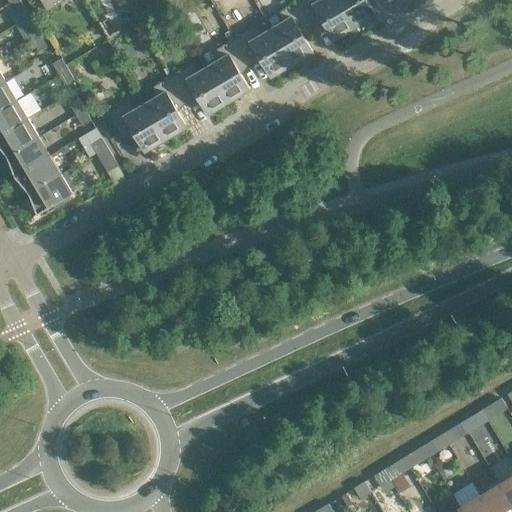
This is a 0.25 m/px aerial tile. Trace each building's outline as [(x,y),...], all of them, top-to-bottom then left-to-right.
[(25,9),(20,0),(14,0),(10,3),(16,14),(25,9)] [(39,0),(46,11),(64,0),(39,0)] [(298,0),(297,1),(310,23),(320,17),(333,39),(341,35),(342,37),(352,31),(351,29),(355,27),(338,0),(298,0)] [(338,0),(355,27),(358,24),(360,27),(370,21),(368,19),(376,14),(367,0),(338,0)] [(310,23),(297,1),(277,13),(283,22),(271,29),(292,64),(295,62),(297,64),(307,58),(305,56),(313,51),(300,29),(310,23)] [(41,35),(34,24),(25,29),(32,40),(41,35)] [(254,27),(234,38),(247,60),(257,54),(270,77),(278,72),(279,74),(289,69),(288,66),(292,64),(271,29),(259,37),(254,27)] [(48,46),(41,35),(32,40),(38,52),(48,46)] [(247,60),(234,38),(214,50),(220,60),(208,67),(229,101),(232,99),(234,101),(244,96),(242,93),(250,89),(237,66),(247,60)] [(52,64),(59,75),(68,69),(61,58),(52,64)] [(191,64),(171,76),(184,98),(194,92),(207,114),(215,109),(216,112),(226,106),(225,103),(229,101),(208,67),(196,74),(191,64)] [(75,80),(68,69),(59,75),(66,86),(75,80)] [(184,98),(171,76),(151,87),(157,97),(145,104),(166,139),(169,136),(171,139),(181,133),(179,131),(187,126),(174,104),(184,98)] [(0,110),(17,100),(6,82),(0,85),(0,110)] [(97,101),(91,91),(84,95),(90,105),(97,101)] [(85,109),(78,98),(69,104),(76,115),(85,109)] [(0,135),(28,119),(17,100),(0,110),(0,135)] [(162,141),(166,139),(145,104),(133,111),(128,102),(107,114),(120,135),(131,129),(145,151),(152,147),(153,149),(163,143),(162,141)] [(92,121),(85,109),(76,115),(83,126),(92,121)] [(39,137),(28,119),(0,135),(0,148),(1,150),(5,148),(9,155),(39,137)] [(50,156),(39,137),(9,155),(13,163),(10,165),(15,177),(50,156)] [(107,147),(102,138),(91,145),(96,153),(107,147)] [(119,166),(107,147),(96,153),(108,173),(119,166)] [(61,175),(50,156),(15,177),(23,187),(27,185),(31,192),(61,175)] [(72,194),(61,175),(31,192),(36,200),(32,202),(37,215),(53,205),(55,209),(69,201),(67,197),(72,194)] [(501,398),(490,405),(497,416),(508,409),(501,398)] [(479,426),(473,415),(462,422),(468,432),(479,426)] [(468,432),(462,422),(452,428),(458,439),(468,432)] [(438,451),(432,440),(421,447),(428,457),(438,451)] [(428,457),(421,447),(411,453),(417,464),(428,457)] [(401,473),(395,462),(384,469),(391,480),(401,473)] [(391,480),(384,469),(374,476),(380,486),(391,480)] [(508,478),(500,484),(499,484),(511,505),(511,473),(507,477),(508,478)] [(371,491),(365,481),(354,488),(360,498),(371,491)] [(489,490),(480,496),(489,511),(511,511),(511,505),(499,484),(500,484),(498,481),(497,482),(498,483),(488,489),(489,490)] [(346,493),(342,496),(347,506),(352,503),(346,493)] [(459,509),(460,511),(489,511),(480,496),(479,493),(478,494),(468,500),(469,502),(459,509)] [(333,511),(328,503),(318,509),(319,511),(333,511)]
